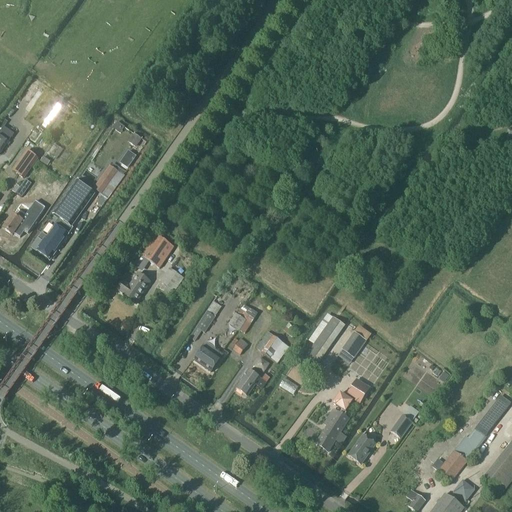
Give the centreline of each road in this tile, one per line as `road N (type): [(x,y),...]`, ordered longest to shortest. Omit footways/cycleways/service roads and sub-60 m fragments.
road 1 (unclassified): [(338,511),(0,274)]
road 2 (trunk): [(266,511),(0,323)]
road 3 (trunk): [(0,354),(224,511)]
road 4 (track): [(208,0),(139,101),(182,134)]
road 5 (track): [(438,0),(352,123)]
